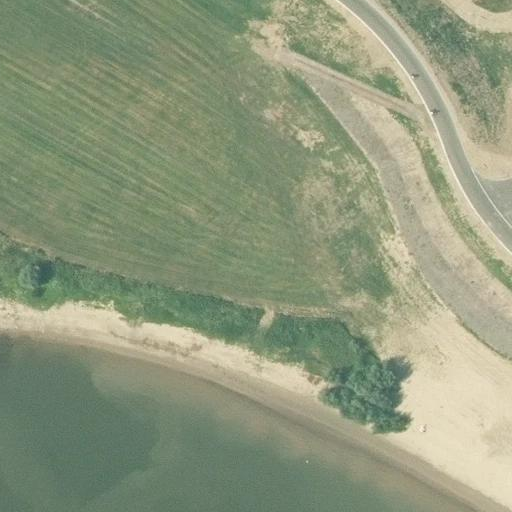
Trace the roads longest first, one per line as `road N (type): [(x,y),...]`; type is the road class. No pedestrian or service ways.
road 1 (track): [(193,0),(232,29),(272,93),(351,138),(435,296),(511,352)]
road 2 (unclassified): [(511,246),(464,182),(406,57),(351,0)]
road 3 (track): [(252,53),(442,121)]
